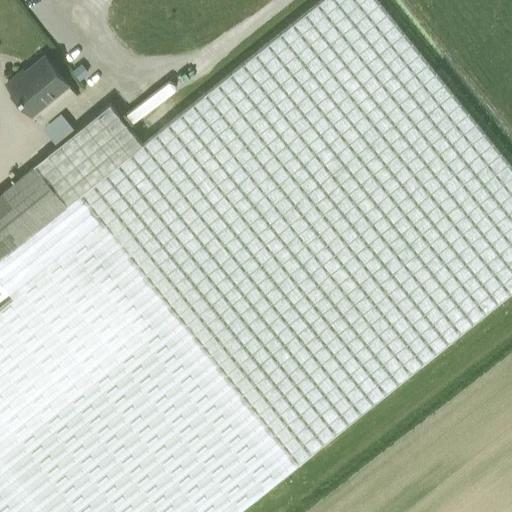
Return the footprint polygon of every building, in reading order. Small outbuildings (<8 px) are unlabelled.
[(511,166),(377,0),(320,0),(143,143),(110,103),(35,164),(36,165),(67,203),(68,204),(81,194),(298,463),(299,463),(511,290),(511,166)] [(46,56),(26,73),(25,71),(7,87),(31,116),(70,84),(46,56)] [(71,128),(61,116),(45,128),(55,140),(71,128)] [(36,165),(0,193),(0,257),(67,203),(36,165)] [(81,194),(68,204),(67,203),(0,257),(0,279),(14,296),(0,307),(0,511),(237,511),(298,463),(81,194)]
